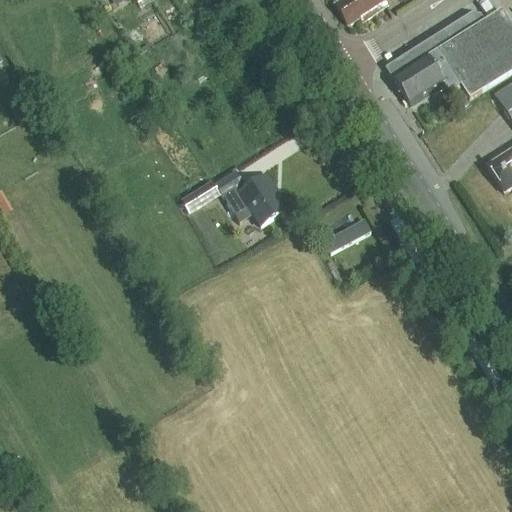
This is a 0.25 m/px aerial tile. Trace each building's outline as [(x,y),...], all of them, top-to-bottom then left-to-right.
[(128,0),(109,0),(115,9),(128,0)] [(343,0),(334,6),(347,27),(357,20),(360,24),(385,9),(379,0),(343,0)] [(390,77),(393,81),(392,82),(409,111),(442,90),(446,97),(459,89),(468,104),(511,76),(511,33),(501,15),(449,47),(442,35),(388,69),(390,77)] [(511,129),(511,84),(492,98),(511,129)] [(511,151),(486,169),(503,196),(511,189),(511,151)] [(234,219),(247,210),(260,230),(284,215),(271,195),(275,192),(266,179),(244,193),(234,176),(213,188),(211,185),(194,196),(203,210),(222,200),(234,219)]
